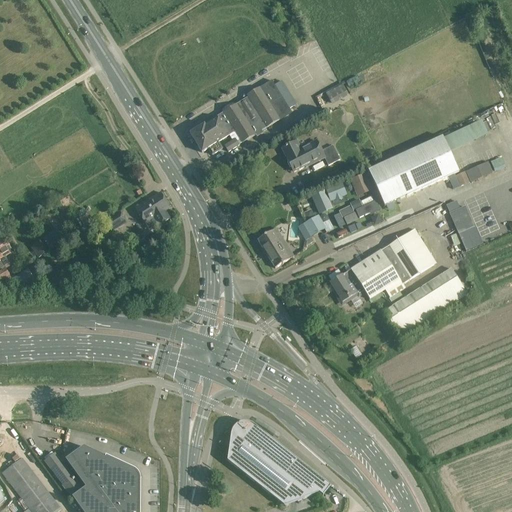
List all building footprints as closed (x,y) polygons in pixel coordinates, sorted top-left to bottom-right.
[(287,106),(272,82),(260,89),(247,97),(248,99),(237,106),(236,105),(223,114),(224,114),(204,126),(198,130),(190,135),(202,154),(208,150),(212,156),(221,151),(223,150),(218,142),(229,134),(235,131),(238,137),(242,143),(243,144),(280,121),(279,119),(291,112),(287,106)] [(349,95),(343,84),(326,94),(332,104),(349,95)] [(369,172),(385,208),(459,173),(443,138),(369,172)] [(236,141),(225,147),(229,153),(239,146),(236,141)] [(341,160),(334,146),(322,151),(317,142),(301,150),(297,143),(282,150),(287,159),(286,159),(293,173),(310,165),(311,166),(325,158),(329,166),(341,160)] [(493,172),(504,168),(500,157),(489,161),(493,172)] [(488,163),(466,173),(471,184),(493,174),(488,163)] [(465,173),(456,177),(461,187),(469,183),(465,173)] [(350,181),(357,198),(372,192),(365,175),(350,181)] [(454,191),(461,187),(455,176),(448,179),(454,191)] [(336,201),(336,203),(343,201),(342,199),(347,197),(342,186),(326,192),(331,203),(336,201)] [(318,214),(332,208),(325,193),(311,199),(318,214)] [(166,212),(170,209),(161,194),(137,209),(146,224),(155,219),(159,226),(170,219),(166,212)] [(280,201),(282,204),(285,205),(289,203),(290,200),(288,197),(284,195),(281,197),(280,201)] [(62,206),(69,201),(67,197),(59,201),(62,206)] [(362,208),(358,201),(349,205),(350,207),(353,213),(355,212),(362,208)] [(362,208),(355,212),(359,220),(369,215),(370,217),(380,212),(375,202),(362,208)] [(457,203),(446,207),(451,217),(461,212),(457,203)] [(83,226),(92,221),(88,213),(87,213),(84,209),(77,213),(80,218),(79,218),(83,226)] [(467,210),(451,217),(459,235),(475,228),(467,210)] [(314,219),(312,214),(309,213),(303,215),(307,223),(314,219)] [(112,233),(126,224),(120,214),(105,223),(112,233)] [(355,214),(349,217),(352,222),(357,220),(355,214)] [(317,218),(302,226),(310,240),(325,231),(322,226),(317,218)] [(329,222),(322,226),(325,231),(327,235),(334,231),(329,222)] [(475,228),(459,235),(467,253),(483,245),(475,228)] [(285,254),(290,251),(277,230),(258,242),(275,269),(289,260),(285,254)] [(56,232),(43,241),(48,248),(62,239),(56,232)] [(338,271),(329,277),(332,283),(331,284),(331,285),(335,291),(342,301),(343,303),(357,294),(357,295),(363,291),(366,294),(370,302),(387,291),(391,298),(398,293),(395,288),(402,283),(436,264),(429,254),(424,245),(415,232),(381,252),(351,271),(342,277),(338,271)] [(14,253),(3,235),(0,236),(0,258),(1,260),(0,261),(4,267),(10,264),(6,257),(14,253)] [(31,249),(39,260),(50,253),(42,242),(31,249)] [(0,283),(10,277),(5,270),(0,272),(0,283)] [(451,270),(384,313),(400,339),(468,296),(451,270)] [(235,436),(227,461),(237,469),(250,479),(285,506),(288,505),(290,504),(319,493),(323,496),(331,487),(324,482),(256,425),(255,425),(253,424),(250,424),(248,424),(246,424),(244,425),(242,426),(241,427),(239,428),(238,430),(237,431),(236,433),(235,436)] [(136,473),(132,470),(84,448),(66,461),(86,489),(72,498),(82,511),(139,511),(140,481),(139,477),(136,473)] [(46,463),(71,498),(83,489),(75,479),(74,480),(56,455),(46,463)] [(22,459),(2,474),(30,511),(60,511),(62,511),(22,459)]
